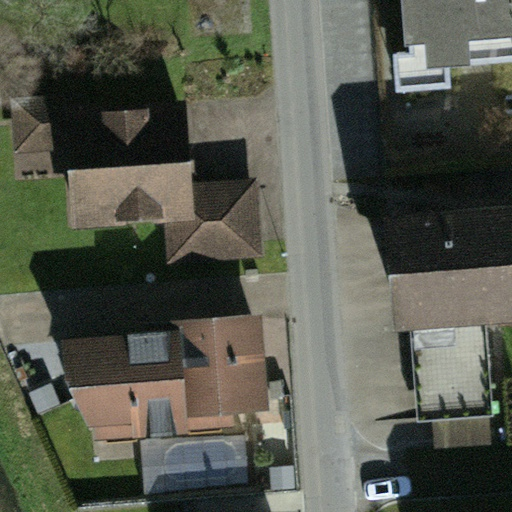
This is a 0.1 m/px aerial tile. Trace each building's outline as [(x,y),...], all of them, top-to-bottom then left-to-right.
[(484,0),(362,0),(366,43),(487,34),(484,0)] [(511,0),(498,0),(500,21),(511,20),(511,0)] [(78,101),(16,104),(18,161),(64,160),(66,236),(158,233),(160,264),(264,261),(261,187),(190,190),(188,116),(78,120),(78,101)] [(511,221),(374,230),(381,340),(403,339),(408,429),(501,423),(495,336),(511,335),(511,221)] [(281,330),(59,342),(62,388),(105,453),(262,445),(259,391),(285,389),(281,330)]
